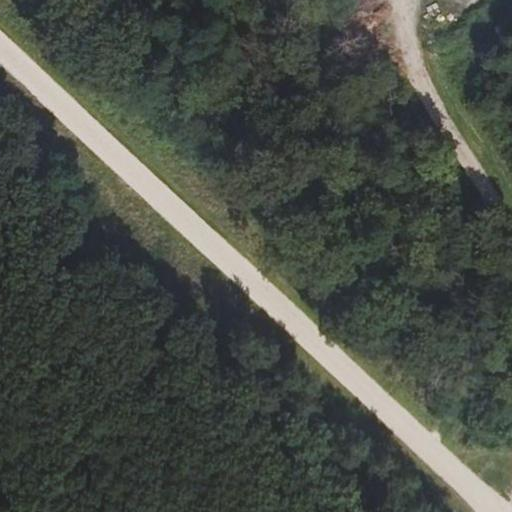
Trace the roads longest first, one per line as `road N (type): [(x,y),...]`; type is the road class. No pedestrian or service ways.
road 1 (track): [(0,62),(482,511)]
road 2 (unknown): [(511,345),(503,305),(391,105),(361,0)]
